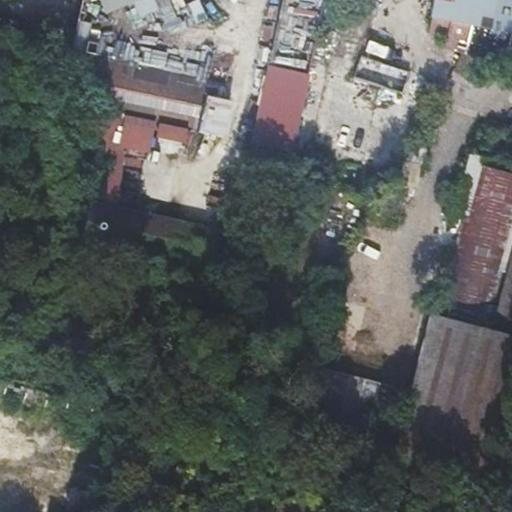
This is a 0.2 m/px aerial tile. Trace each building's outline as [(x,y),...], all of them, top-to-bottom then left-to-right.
[(69,52),(78,53),(92,56),(97,113),(113,117),(196,134),(204,96),(206,83),(203,82),(218,0),(79,0),(76,22),(69,52)] [(283,0),(270,69),(297,74),(311,0),(283,0)] [(506,61),(511,38),(511,3),(494,0),(437,0),(431,28),(440,39),(449,41),(447,49),(506,61)] [(359,62),(354,83),(401,94),(407,72),(359,62)] [(268,69),(253,145),(293,150),(306,76),(297,74),(270,69),(268,69)] [(204,96),(196,134),(221,139),(229,102),(204,96)] [(113,117),(97,113),(90,190),(87,204),(105,209),(113,117)] [(511,177),(478,168),(439,314),(492,328),(511,255),(511,177)] [(105,209),(87,204),(78,241),(207,272),(215,235),(105,209)] [(511,280),(498,333),(430,316),(392,466),(499,494),(511,457),(511,280)] [(48,326),(47,334),(65,337),(67,329),(48,326)] [(338,358),(317,430),(367,447),(387,373),(338,358)] [(177,439),(168,474),(203,483),(206,468),(223,472),(228,452),(177,439)]
